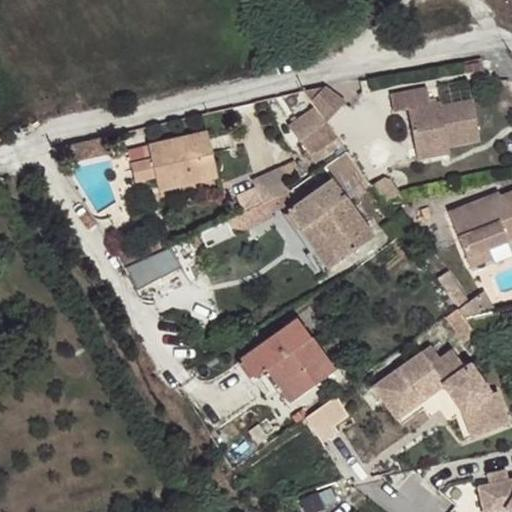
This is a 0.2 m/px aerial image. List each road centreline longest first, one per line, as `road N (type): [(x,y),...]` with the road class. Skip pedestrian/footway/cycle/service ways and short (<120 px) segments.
road 1 (residential): [(30,135),(510,35)]
road 2 (residential): [(30,135),(170,366)]
